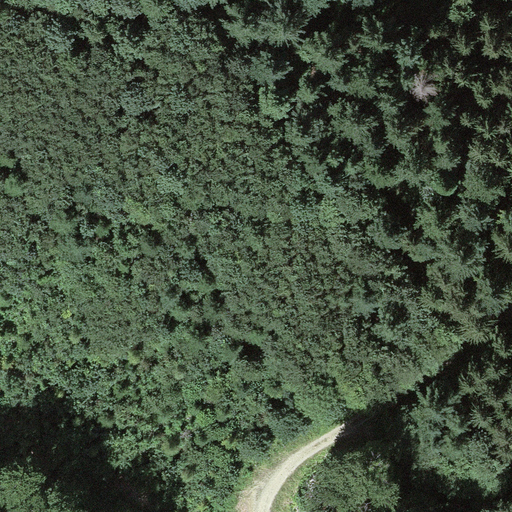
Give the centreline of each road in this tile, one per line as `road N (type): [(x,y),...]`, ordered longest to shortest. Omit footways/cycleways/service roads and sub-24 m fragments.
road 1 (track): [(511,297),(366,416),(302,450),(264,511)]
road 2 (track): [(366,416),(407,460),(456,492),(511,490)]
